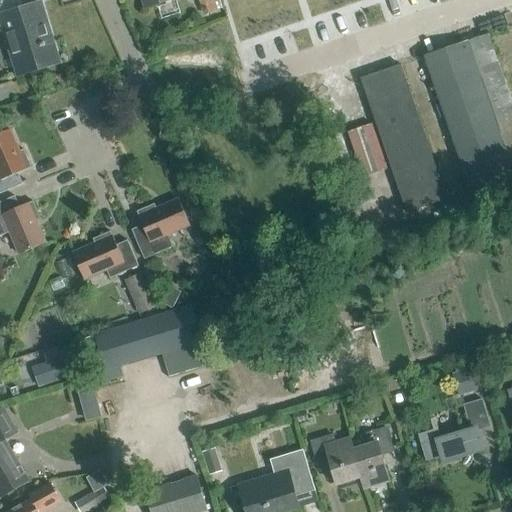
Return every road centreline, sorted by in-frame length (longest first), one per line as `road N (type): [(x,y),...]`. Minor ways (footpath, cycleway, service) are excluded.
road 1 (residential): [(249,85),(502,0)]
road 2 (residential): [(86,153),(71,107),(127,66),(102,0)]
